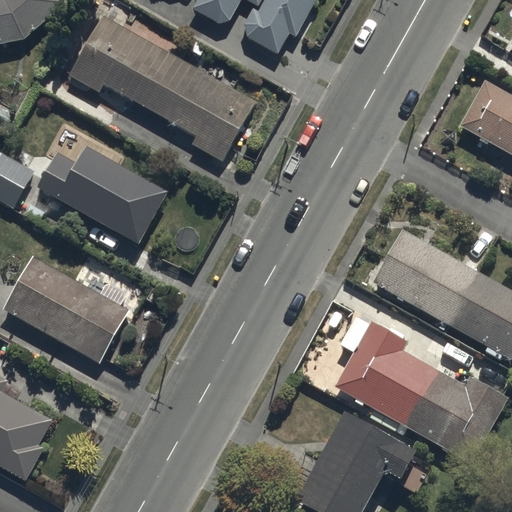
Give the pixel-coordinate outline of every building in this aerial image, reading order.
[(0,0),(0,42),(26,37),(69,0),(0,0)] [(194,0),(190,8),(224,29),(240,0),(244,0),(255,6),(258,0),(194,0)] [(237,31),(280,56),(312,0),(264,0),(257,13),(250,9),(237,31)] [(225,156),(258,99),(105,13),(73,70),(225,156)] [(457,125),(511,155),(511,95),(483,79),(457,125)] [(40,185),(140,243),(159,212),(134,200),(147,175),(87,146),(76,167),(58,154),(40,185)] [(0,153),(0,197),(18,208),(40,168),(4,147),(0,153)] [(371,282),(511,360),(511,291),(401,229),(371,282)] [(37,257),(7,308),(101,363),(132,311),(37,257)] [(334,386),(469,464),(506,399),(371,322),(334,386)] [(0,460),(26,475),(63,407),(0,372),(0,460)] [(341,414),(293,502),(312,511),(360,511),(382,472),(398,481),(413,453),(341,414)]
